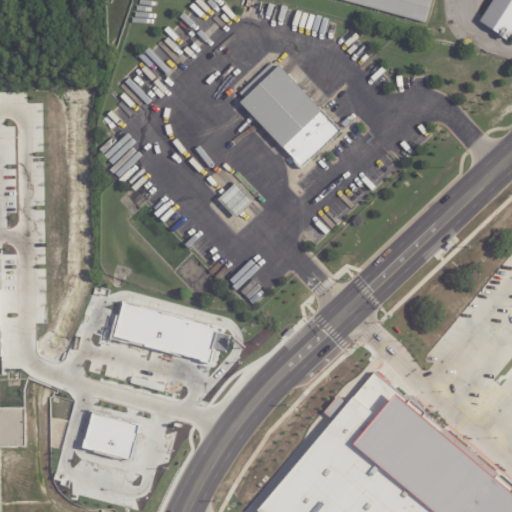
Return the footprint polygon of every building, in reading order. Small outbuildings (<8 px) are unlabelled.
[(432,0),(426,23),(342,0),(432,0)] [(511,0),(511,31),(507,40),(479,23),(493,0),(511,0)] [(279,66),(342,132),(303,170),(240,104),(245,98),(241,93),(272,63),(277,68),(279,66)] [(236,184),(254,203),(235,220),(217,201),(236,184)] [(263,511),(255,505),(374,364),(442,422),(444,418),(498,465),(496,467),(511,480),(511,511),(263,511)]
